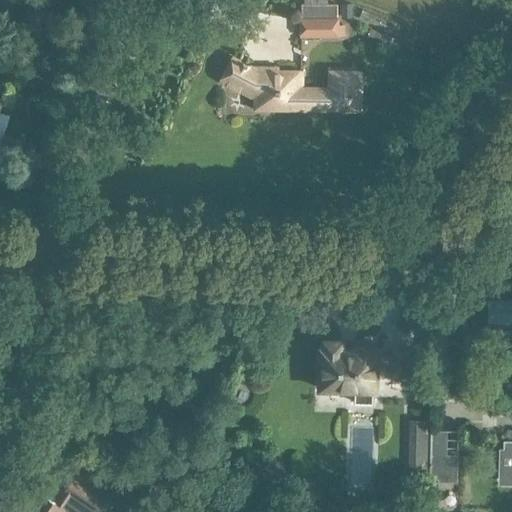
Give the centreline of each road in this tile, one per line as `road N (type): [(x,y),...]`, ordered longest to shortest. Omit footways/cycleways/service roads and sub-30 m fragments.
road 1 (residential): [(511,265),(23,264)]
road 2 (residential): [(23,264),(73,183),(139,0)]
